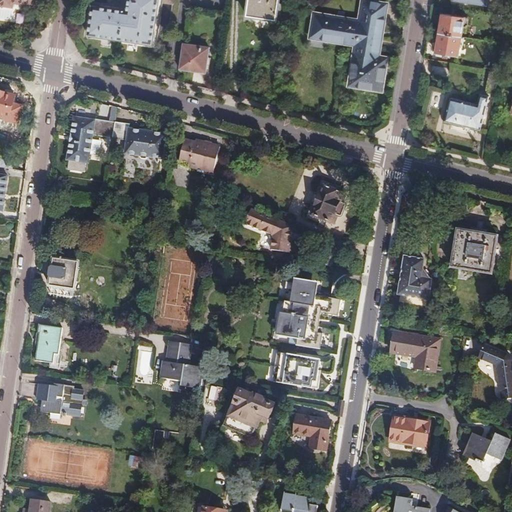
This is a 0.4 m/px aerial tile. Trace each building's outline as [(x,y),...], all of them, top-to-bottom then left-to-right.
[(159,0),(128,0),(127,10),(93,5),(88,35),(152,44),(159,0)] [(248,0),(247,5),(274,9),(275,0),(248,0)] [(369,4),(366,23),(383,26),(386,6),(369,4)] [(442,13),(438,33),(462,37),(463,27),(466,28),(469,25),(470,20),(468,17),(442,13)] [(311,38),(356,45),(359,22),(315,16),(311,38)] [(359,22),(356,45),(379,48),(383,26),(366,23),(359,22)] [(463,47),(464,37),(462,37),(438,33),(435,53),(459,56),(460,47),(463,47)] [(183,44),(179,68),(206,72),(209,47),(183,44)] [(379,48),(356,45),(350,85),(381,90),(386,60),(377,58),(379,48)] [(488,90),(496,91),(498,79),(499,70),(491,69),(488,90)] [(0,92),(0,116),(6,118),(12,95),(0,92)] [(450,108),(447,131),(478,135),(482,105),(476,104),(475,111),(450,108)] [(92,134),(115,137),(117,121),(114,121),(114,120),(95,118),(94,120),(76,117),(70,159),(72,159),(70,169),(85,171),(86,161),(88,161),(92,134)] [(117,121),(115,137),(129,139),(127,153),(140,155),(143,159),(148,159),(150,157),(164,159),(167,134),(131,129),(131,124),(117,121)] [(188,141),(181,165),(192,168),(197,169),(208,172),(210,172),(216,174),(223,148),(215,146),(214,147),(207,146),(208,144),(199,142),(198,144),(188,141)] [(8,176),(0,174),(0,209),(3,210),(8,176)] [(313,213),(312,215),(333,224),(338,214),(341,216),(346,205),(342,203),(346,194),(325,184),(325,186),(322,186),(320,191),(321,193),(316,206),(313,206),(311,211),(313,213)] [(252,211),(246,226),(275,237),(272,251),(290,253),(294,228),(252,211)] [(451,268),(491,275),(497,237),(486,235),(487,231),(482,230),(483,224),(476,223),(475,229),(470,229),(469,232),(457,230),(451,268)] [(167,251),(169,242),(160,241),(159,249),(167,251)] [(324,248),(319,262),(331,265),(336,252),(324,248)] [(405,255),(399,294),(428,298),(431,278),(429,278),(424,269),(425,259),(405,255)] [(52,276),(50,294),(75,297),(75,289),(78,289),(81,262),(54,258),(53,266),(52,268),(51,275),(52,276)] [(289,281),(281,334),(298,336),(297,345),(321,348),(323,333),(318,332),(321,313),(339,316),(342,300),(311,295),(313,284),(289,281)] [(37,360),(52,362),(54,362),(56,354),(59,355),(64,328),(40,325),(39,334),(41,334),(37,360)] [(395,331),(392,351),(417,356),(415,367),(435,371),(440,339),(395,331)] [(165,362),(163,379),(184,382),(183,386),(199,388),(202,367),(191,365),(194,345),(171,343),(169,363),(165,362)] [(485,346),(480,358),(497,366),(498,368),(502,401),(511,400),(511,363),(511,361),(508,356),(485,346)] [(147,377),(148,349),(135,349),(134,376),(147,377)] [(320,388),(324,359),(271,352),(267,382),(320,388)] [(54,362),(52,362),(50,371),(60,372),(63,356),(59,355),(56,354),(54,362)] [(41,411),(43,411),(44,399),(37,398),(39,384),(32,383),(30,403),(42,404),(41,411)] [(44,399),(43,411),(51,412),(52,410),(61,412),(61,414),(71,415),(71,413),(80,415),(84,390),(74,389),(75,385),(64,384),(63,390),(58,390),(59,386),(54,386),(39,384),(37,398),(44,399)] [(252,438),(261,419),(264,412),(270,414),(274,402),(242,389),(232,415),(229,414),(224,426),(252,438)] [(264,412),(261,419),(267,421),(270,414),(264,412)] [(395,415),(391,439),(426,445),(430,421),(395,415)] [(331,421),(298,416),(295,432),(312,436),(310,448),(327,451),(331,421)] [(486,456),(497,460),(506,438),(490,432),(487,439),(473,433),(463,457),(482,465),(486,456)] [(506,438),(497,460),(500,461),(509,440),(506,438)] [(310,497),(287,493),(284,510),(294,511),(318,511),(319,506),(309,505),(310,497)] [(429,511),(430,510),(424,509),(412,508),(413,501),(397,498),(394,511),(429,511)] [(31,511),(50,511),(52,502),(33,499),(33,500),(31,499),(30,506),(32,506),(32,508),(31,511)]
